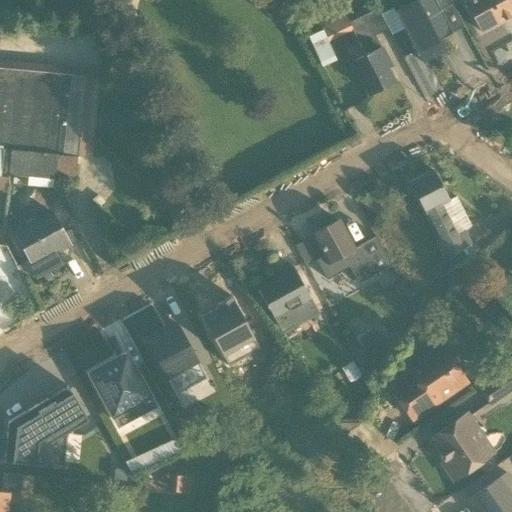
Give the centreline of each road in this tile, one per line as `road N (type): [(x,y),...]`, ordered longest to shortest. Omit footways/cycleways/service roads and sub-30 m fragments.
road 1 (residential): [(430,124),(0,360)]
road 2 (unknown): [(0,49),(131,54)]
